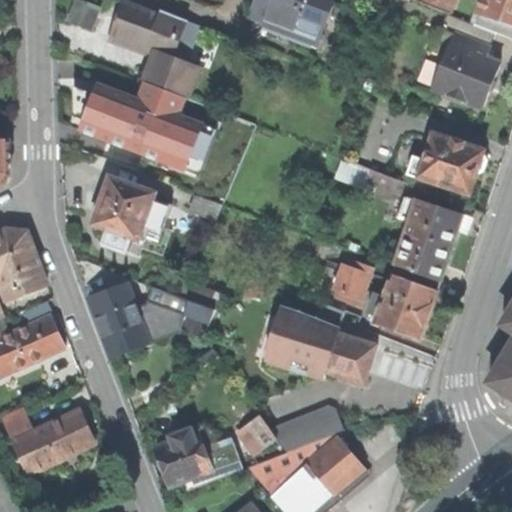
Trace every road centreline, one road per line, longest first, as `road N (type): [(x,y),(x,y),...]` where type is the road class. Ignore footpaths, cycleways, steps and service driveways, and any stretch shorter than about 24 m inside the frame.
road 1 (residential): [(156,511),(45,203)]
road 2 (residential): [(490,475),(467,409),(462,365),(511,218)]
road 3 (residential): [(45,203),(37,0)]
